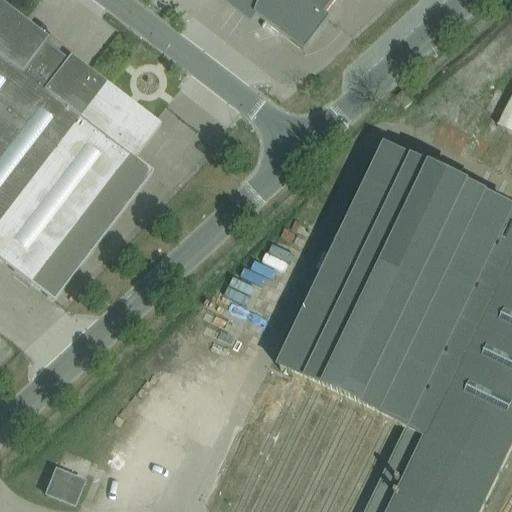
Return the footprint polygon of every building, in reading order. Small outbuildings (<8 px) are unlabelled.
[(334,0),(267,0),(269,1),(257,16),(298,48),(304,53),(330,20),(323,15),(334,0)] [(0,26),(9,15),(0,7),(0,26)] [(0,125),(54,54),(43,46),(46,42),(9,15),(0,26),(0,125)] [(0,223),(104,88),(68,60),(66,63),(54,54),(0,125),(0,223)] [(110,193),(159,128),(105,87),(104,88),(0,223),(0,264),(30,288),(105,189),(110,193)] [(394,100),(404,111),(411,104),(402,94),(394,100)] [(331,257),(275,372),(291,380),(297,383),(314,391),(333,400),(350,409),(369,417),(387,426),(394,430),(402,434),(364,511),(483,511),(511,452),(511,210),(501,205),(495,202),(477,193),(473,192),(383,148),(338,243),(331,257)] [(73,509),(82,485),(54,473),(45,497),(73,509)]
